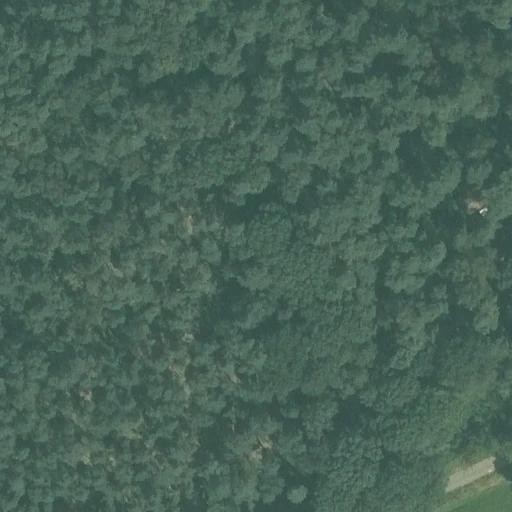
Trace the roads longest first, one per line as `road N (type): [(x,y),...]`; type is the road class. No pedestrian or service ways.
road 1 (track): [(425,489),(196,0)]
road 2 (track): [(0,213),(40,231),(142,218),(232,180),(294,208)]
road 3 (unclassified): [(396,511),(511,458)]
